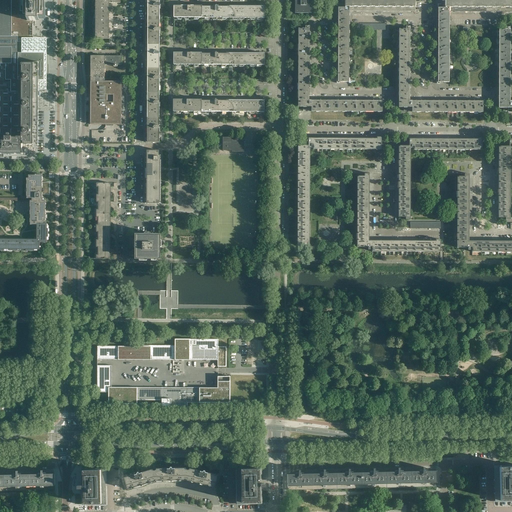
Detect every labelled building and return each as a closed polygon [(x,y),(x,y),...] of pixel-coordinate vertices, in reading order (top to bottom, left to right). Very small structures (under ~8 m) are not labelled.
[(20,74),(20,65),(20,64),(42,64),(44,64),(44,53),(22,53),(22,50),(23,50),(24,49),(24,48),(24,47),(24,46),(23,45),(22,45),(22,42),(33,42),(33,21),(33,20),(33,18),(32,18),(31,17),(29,17),(28,16),(27,15),(26,14),(26,12),(26,11),(26,2),(27,2),(27,0),(0,0),(0,157),(4,158),(4,154),(10,154),(16,155),(23,155),(23,154),(22,149),(22,145),(32,145),(38,146),(38,144),(38,140),(38,139),(38,134),(38,129),(38,128),(38,123),(38,107),(38,102),(38,101),(38,97),(38,96),(38,93),(38,91),(38,90),(34,90),(34,91),(33,91),(33,90),(32,90),(22,90),(22,88),(23,88),(23,87),(24,87),(24,86),(24,85),(24,84),(23,83),(22,83),(22,80),(44,81),(44,74),(20,74)] [(45,12),(45,3),(44,3),(44,0),(21,0),(22,3),(21,3),(21,12),(22,12),(22,16),(24,16),(24,18),(27,18),(27,20),(27,21),(30,21),(36,21),(39,21),(39,20),(39,18),(41,18),(41,16),(44,16),(44,12),(45,12)] [(109,15),(109,3),(120,3),(120,0),(121,0),(95,0),(95,3),(96,3),(96,5),(96,7),(95,7),(95,10),(96,10),(96,14),(109,15)] [(159,78),(159,57),(160,57),(160,53),(160,54),(159,54),(159,33),(160,33),(160,34),(161,30),(160,30),(159,30),(160,9),(161,9),(161,5),(160,5),(159,0),(147,0),(148,5),(146,5),(146,13),(148,13),(148,30),(146,30),(146,38),(147,38),(147,53),(146,53),(146,61),(147,61),(147,78),(146,78),(146,86),(147,86),(147,103),(146,103),(146,111),(147,111),(147,128),(146,128),(146,135),(147,135),(147,142),(159,143),(159,131),(160,131),(160,127),(160,128),(159,128),(159,106),(160,106),(160,107),(160,103),(159,103),(159,82),(160,82),(160,78),(159,78)] [(312,13),(311,0),(295,0),(295,13),(312,13)] [(415,12),(415,2),(414,2),(414,0),(341,0),(342,1),(343,1),(343,3),(342,3),(342,4),(345,4),(345,11),(349,11),(415,12)] [(511,12),(511,0),(442,0),(442,1),(443,1),(443,4),(442,4),(445,4),(445,12),(449,12),(511,12)] [(349,47),(349,24),(349,11),(345,11),(345,4),(342,4),(342,5),(339,4),(338,4),(338,12),(339,12),(339,47),(349,47)] [(449,47),(449,25),(449,12),(445,12),(445,4),(442,4),(442,5),(439,5),(439,4),(438,4),(438,12),(439,12),(439,47),(449,47)] [(202,18),(202,6),(189,6),(189,5),(185,5),(185,6),(184,6),(174,6),(174,18),(202,18)] [(229,18),(230,6),(216,6),(217,6),(217,5),(213,5),(213,6),(202,6),(202,18),(229,18)] [(247,18),(247,6),(230,6),(229,18),(247,18)] [(265,18),(265,6),(247,6),(247,18),(265,18)] [(109,26),(109,15),(96,14),(96,19),(95,19),(95,22),(96,22),(96,26),(109,26)] [(109,39),(109,26),(96,26),(96,31),(95,31),(95,34),(96,34),(96,38),(95,38),(95,39),(109,39)] [(308,68),(308,29),(298,29),(298,48),(298,64),(298,68),(308,68)] [(409,68),(409,29),(399,29),(399,68),(409,68)] [(508,69),(509,30),(505,30),(499,30),(499,69),(508,69)] [(349,82),(349,64),(349,47),(339,47),(339,82),(349,82)] [(449,83),(449,65),(449,47),(439,47),(439,83),(449,83)] [(201,65),(201,53),(188,53),(188,52),(189,52),(185,52),(185,53),(173,53),(173,65),(201,65)] [(229,65),(229,53),(216,53),(216,52),(212,52),(212,53),(213,53),(201,53),(201,65),(229,65)] [(247,65),(247,53),(229,53),(229,65),(247,65)] [(264,65),(265,53),(247,53),(247,65),(264,65)] [(88,107),(88,111),(90,111),(90,124),(121,125),(121,82),(104,82),(105,65),(113,65),(113,67),(117,67),(117,65),(121,65),(122,56),(105,56),(91,56),(90,107),(88,107)] [(308,100),(308,68),(298,68),(298,107),(303,107),(303,110),(311,110),(311,102),(311,100),(308,100)] [(408,101),(409,68),(399,68),(399,107),(403,107),(403,111),(412,111),(412,102),(412,101),(408,101)] [(508,101),(508,69),(499,69),(499,87),(498,108),(503,108),(503,111),(511,112),(511,103),(511,101),(508,101)] [(201,112),(201,100),(188,100),(188,99),(184,99),(185,99),(185,100),(173,100),(173,112),(201,112)] [(229,112),(229,100),(216,100),(216,99),(212,99),(212,100),(213,100),(201,100),(201,112),(229,112)] [(247,112),(247,100),(229,100),(229,112),(247,112)] [(264,112),(264,100),(247,100),(247,112),(264,112)] [(382,112),(382,102),(311,102),(311,110),(311,112),(346,112),(382,112)] [(483,112),(483,103),(480,103),(412,102),(412,111),(412,112),(483,112)] [(244,149),(244,144),(244,140),(232,140),(232,137),(223,137),(223,151),(232,151),(232,149),(244,149)] [(347,149),(347,140),(308,140),(308,146),(309,146),(309,148),(313,148),(313,149),(347,149)] [(381,150),(381,140),(378,140),(377,140),(347,140),(347,149),(381,150)] [(448,150),(448,140),(409,140),(409,146),(409,148),(414,148),(414,150),(448,150)] [(482,150),(482,140),(479,140),(448,140),(448,150),(482,150)] [(308,245),(309,148),(309,146),(308,146),(298,146),(297,245),(308,245)] [(409,217),(409,150),(409,148),(409,146),(398,146),(398,217),(409,217)] [(509,217),(509,149),(509,147),(498,146),(498,217),(509,217)] [(159,200),(159,173),(159,161),(160,161),(160,160),(160,156),(160,155),(159,155),(159,151),(147,151),(147,204),(159,204),(159,203),(160,203),(160,201),(160,200),(159,200)] [(0,200),(10,200),(15,200),(15,201),(30,201),(30,225),(36,225),(36,230),(36,239),(21,239),(0,239),(0,250),(18,251),(18,250),(26,250),(26,251),(34,251),(34,250),(40,250),(40,243),(47,243),(47,237),(48,237),(48,229),(47,229),(47,223),(44,223),(44,221),(46,221),(46,219),(45,219),(45,215),(46,215),(46,211),(45,211),(45,207),(46,207),(46,203),(45,203),(45,201),(43,201),(43,198),(42,198),(42,194),(49,194),(49,182),(42,182),(42,177),(42,175),(35,175),(28,175),(28,178),(26,178),(27,198),(20,198),(0,198),(0,200)] [(368,241),(368,200),(368,176),(357,176),(357,247),(365,247),(368,247),(368,249),(370,249),(370,247),(372,247),(372,242),(372,241),(368,241)] [(468,241),(468,201),(468,177),(457,177),(457,248),(467,248),(467,247),(468,247),(468,248),(468,250),(470,250),(470,248),(470,247),(472,247),(472,242),(472,241),(468,241)] [(110,192),(110,189),(110,183),(97,183),(97,198),(110,198),(110,192)] [(110,207),(110,204),(110,198),(97,198),(97,213),(110,213),(110,207)] [(110,222),(110,219),(110,213),(97,213),(97,228),(110,228),(110,222)] [(110,237),(110,234),(110,228),(97,228),(96,243),(110,243),(110,237)] [(159,259),(160,235),(136,235),(135,259),(159,259)] [(406,252),(406,242),(372,242),(372,247),(372,252),(406,252)] [(440,252),(440,242),(437,242),(406,242),(406,252),(440,252)] [(506,243),(472,242),(472,247),(472,252),(506,252),(506,243)] [(110,252),(110,249),(110,243),(96,243),(96,259),(110,259),(110,252)] [(97,346),(97,360),(218,360),(218,367),(226,367),(226,347),(218,347),(218,339),(175,339),(174,345),(142,345),(142,346),(97,346)] [(230,381),(217,381),(217,388),(111,387),(112,366),(97,365),(97,379),(99,379),(99,389),(108,389),(108,404),(137,404),(137,400),(161,400),(161,408),(187,408),(187,403),(230,403),(230,381)] [(511,465),(494,466),(495,502),(511,501),(511,465)] [(215,489),(218,475),(205,472),(205,471),(204,471),(204,470),(203,470),(203,471),(202,471),(202,472),(187,468),(172,468),(172,467),(171,467),(170,467),(169,468),(169,469),(155,469),(156,481),(166,481),(166,482),(170,482),(170,481),(172,480),(172,482),(176,482),(176,481),(186,480),(196,483),(196,484),(199,485),(200,483),(202,484),(202,486),(205,486),(205,485),(213,487),(213,488),(215,489)] [(265,487),(265,484),(261,484),(260,467),(236,468),(237,504),(261,504),(261,487),(265,487)] [(436,487),(436,471),(425,471),(425,470),(424,470),(424,467),(422,467),(423,470),(422,470),(422,471),(411,471),(411,487),(436,487)] [(106,505),(105,468),(81,469),(81,486),(77,486),(77,489),(81,489),(82,506),(106,505)] [(387,488),(386,472),(375,472),(375,471),(375,468),(373,468),(373,471),(372,471),(372,472),(361,473),(362,489),(387,488)] [(411,487),(411,471),(400,472),(400,470),(400,468),(398,468),(398,470),(397,471),(397,472),(386,472),(387,488),(411,487)] [(156,481),(155,469),(154,469),(140,473),(139,473),(139,472),(138,472),(137,472),(137,473),(136,473),(136,474),(124,478),(128,491),(129,490),(129,489),(137,487),(137,488),(140,487),(140,485),(142,485),(143,486),(146,485),(146,484),(156,481)] [(362,489),(361,473),(351,473),(351,472),(350,472),(350,469),(348,469),(348,472),(348,473),(337,473),(337,489),(362,489)] [(55,490),(55,474),(44,474),(43,473),(43,470),(41,470),(41,473),(41,474),(30,474),(30,490),(55,490)] [(312,490),(312,474),(301,474),(301,473),(300,473),(300,470),(298,470),(298,473),(298,474),(287,474),(287,490),(312,490)] [(337,489),(337,473),(326,473),(326,472),(325,472),(325,470),(323,470),(323,472),(323,473),(312,474),(312,490),(337,489)] [(30,490),(30,474),(19,475),(19,474),(18,474),(18,471),(16,471),(16,474),(16,475),(5,475),(5,491),(30,490)]
